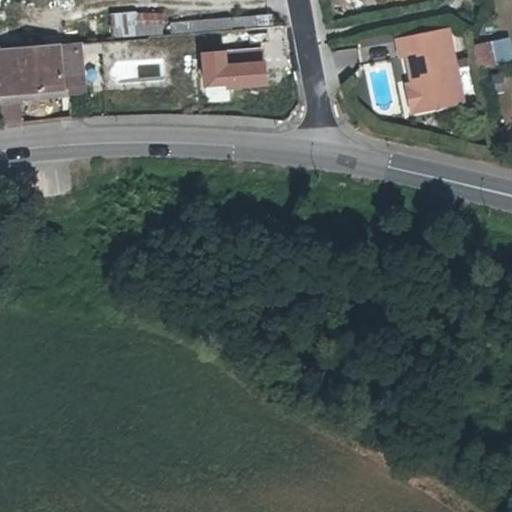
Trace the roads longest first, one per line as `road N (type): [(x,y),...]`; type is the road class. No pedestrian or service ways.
road 1 (residential): [(329,153),(118,142),(0,151)]
road 2 (residential): [(511,196),(329,153)]
road 3 (residential): [(329,153),(298,0)]
